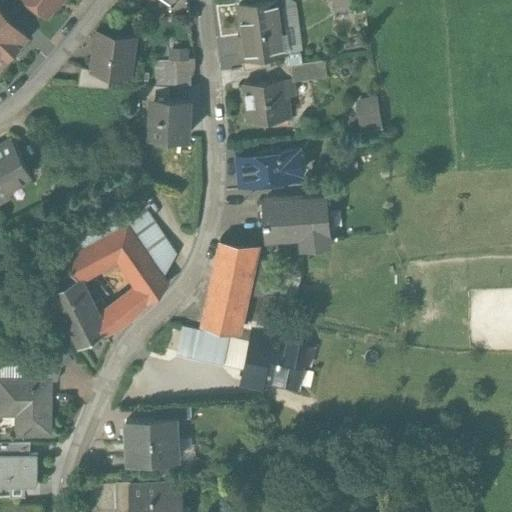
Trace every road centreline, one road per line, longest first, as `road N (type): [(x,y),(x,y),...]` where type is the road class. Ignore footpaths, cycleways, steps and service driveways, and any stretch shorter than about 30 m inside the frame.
road 1 (unclassified): [(60,511),(99,383),(175,298),(213,211),(217,146),(199,0)]
road 2 (residential): [(101,0),(0,108)]
